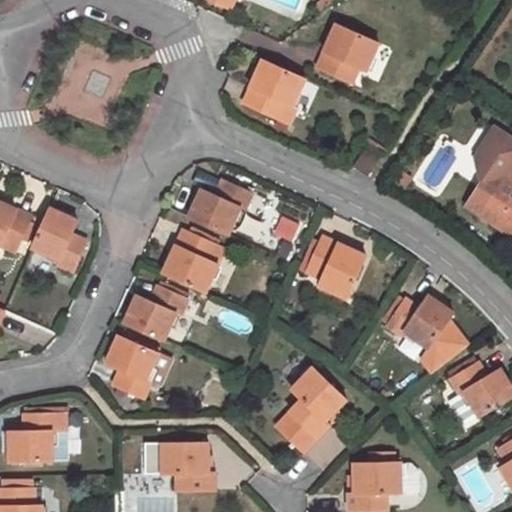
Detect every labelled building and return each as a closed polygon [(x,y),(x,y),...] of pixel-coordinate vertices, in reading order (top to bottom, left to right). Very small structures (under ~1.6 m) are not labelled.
[(378,42),(335,22),(317,66),(351,81),(358,67),(366,70),(378,42)] [(305,77),(263,57),(244,102),(278,118),(284,103),(292,106),(305,77)] [(511,139),(500,132),(490,148),(479,150),(474,157),(481,182),(466,207),(511,235),(511,139)] [(365,143),(384,155),(388,149),(369,137),(365,143)] [(365,150),(353,167),(367,176),(379,159),(365,150)] [(189,217),(227,234),(239,208),(245,210),(248,204),(253,194),(223,180),(216,196),(201,190),(189,217)] [(253,194),(248,204),(260,210),(265,199),(253,194)] [(0,202),(0,244),(15,251),(21,240),(29,223),(32,216),(0,202)] [(49,209),(32,247),(61,261),(59,265),(73,271),(87,241),(71,234),(77,221),(49,209)] [(34,226),(29,223),(21,240),(26,243),(34,226)] [(191,227),(189,232),(218,245),(220,240),(191,227)] [(164,273),(205,291),(216,265),(209,262),(218,245),(189,232),(183,229),(164,273)] [(318,246),(307,269),(306,271),(322,278),(319,285),(345,297),(365,255),(322,236),(318,246)] [(300,266),(307,269),(318,246),(310,242),(300,266)] [(224,247),(218,245),(209,262),(216,265),(224,247)] [(160,281),(158,285),(187,298),(189,293),(160,281)] [(125,323),(164,340),(175,314),(180,316),(187,298),(158,285),(151,301),(137,295),(125,323)] [(382,320),(388,325),(406,299),(399,294),(382,320)] [(406,299),(388,325),(402,335),(405,332),(428,347),(453,313),(428,295),(420,308),(406,299)] [(124,338),(158,352),(160,347),(126,332),(124,338)] [(146,379),(158,352),(124,338),(119,335),(107,362),(121,368),(115,384),(143,397),(150,380),(146,379)] [(146,379),(150,380),(160,385),(172,358),(158,352),(146,379)] [(450,378),(477,361),(473,354),(446,371),(450,378)] [(478,360),(477,361),(450,378),(459,393),(464,390),(479,415),(511,395),(511,387),(501,368),(488,376),(478,360)] [(301,399),(275,426),(298,448),(304,453),(330,425),(326,421),(346,399),(312,367),(291,389),(301,399)] [(27,413),(56,413),(55,403),(26,404),(27,413)] [(56,429),(56,413),(27,413),(23,414),(24,431),(9,431),(10,459),(50,459),(50,457),(68,456),(67,428),(56,429)] [(511,433),(502,439),(506,445),(511,440),(511,433)] [(500,450),(505,458),(508,463),(501,468),(511,486),(511,440),(506,445),(499,449),(500,450)] [(176,473),(177,490),(215,488),(214,472),(208,472),(207,443),(161,444),(162,473),(176,473)] [(500,461),(505,458),(500,450),(496,453),(500,461)] [(370,452),(370,463),(394,462),(394,451),(370,452)] [(394,462),(370,463),(354,464),(354,493),(349,493),(350,510),(388,508),(387,492),(402,491),(402,490),(400,463),(400,462),(394,462)] [(400,463),(402,490),(420,489),(419,470),(411,463),(400,463)] [(2,489),(33,487),(33,479),(2,480),(2,489)] [(34,505),(33,487),(2,489),(0,488),(0,511),(41,511),(41,506),(34,505)]
